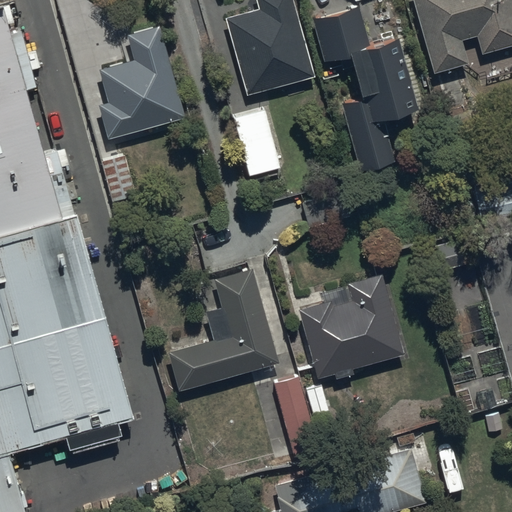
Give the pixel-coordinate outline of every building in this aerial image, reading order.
[(314,79),(291,0),(255,0),(258,10),(225,19),(247,98),(314,79)] [(469,67),(462,42),(476,39),(480,56),(511,47),(511,0),(411,0),(432,78),(438,76),(449,118),(471,112),(460,69),(469,67)] [(396,163),(385,126),(419,115),(396,40),(367,48),(355,9),(313,22),(326,66),(350,58),(362,99),(340,105),(361,173),(396,163)] [(131,412),(18,13),(0,18),(0,511),(7,511),(27,507),(10,445),(131,412)] [(185,122),(160,27),(129,35),(136,63),(100,73),(109,106),(101,108),(109,142),(185,122)] [(124,154),(99,162),(112,206),(137,198),(124,154)] [(511,181),(474,189),(481,224),(511,218),(511,181)] [(435,247),(442,272),(472,265),(465,239),(435,247)] [(251,270),(214,280),(221,309),(207,312),(215,342),(161,356),(172,396),(277,368),(251,270)] [(320,292),(323,304),(297,311),(316,382),(334,377),(335,379),(353,374),(352,370),(403,356),(381,275),(347,285),(320,292)] [(298,378),(273,385),(294,460),(319,453),(298,378)] [(409,451),(258,493),(263,511),(391,511),(423,503),(409,451)]
